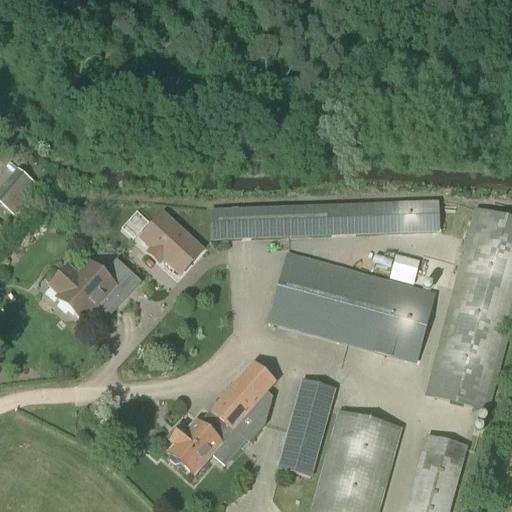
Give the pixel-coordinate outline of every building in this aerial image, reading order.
[(210,244),(227,244),(328,240),(376,239),(399,238),(399,207),(328,209),(209,213),(210,244)] [(142,241),(152,220),(137,212),(126,233),(142,241)] [(511,225),(474,214),(427,397),(485,414),(511,319),(511,225)] [(162,219),(141,241),(180,276),(201,254),(162,219)] [(287,259),(268,326),(415,367),(434,298),(287,259)] [(116,263),(103,278),(90,266),(78,280),(68,271),(53,286),(64,296),(58,302),(82,324),(101,303),(113,314),(140,284),(116,263)] [(181,433),(170,445),(174,449),(168,456),(192,478),(233,432),(249,447),(264,430),(272,401),(266,395),(273,387),(252,368),(188,439),(181,433)] [(335,393),(302,384),(278,472),(311,481),(335,393)] [(310,511),(378,511),(400,433),(337,415),(310,511)] [(406,511),(449,511),(466,450),(427,439),(423,452),(406,511)]
